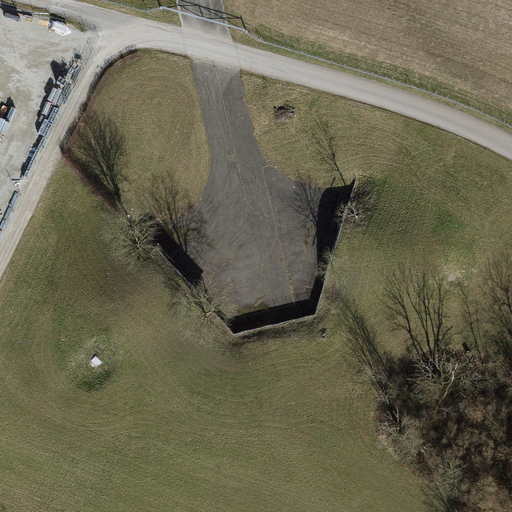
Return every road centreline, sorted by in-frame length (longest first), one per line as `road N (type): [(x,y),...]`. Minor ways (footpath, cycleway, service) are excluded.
road 1 (unclassified): [(511,148),(443,115),(111,23)]
road 2 (track): [(111,23),(0,242)]
